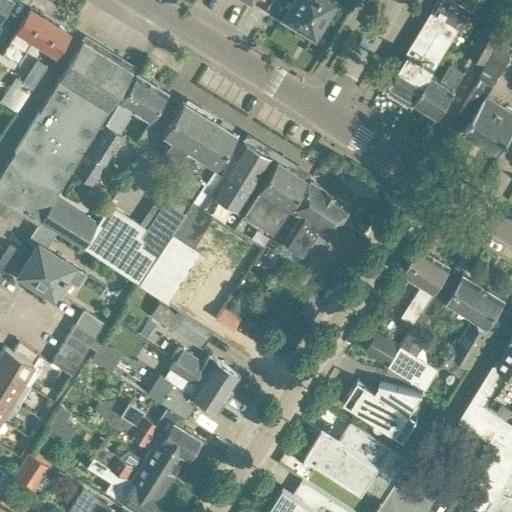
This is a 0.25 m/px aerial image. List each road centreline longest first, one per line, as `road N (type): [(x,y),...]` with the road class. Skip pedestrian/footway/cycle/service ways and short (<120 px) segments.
road 1 (tertiary): [(217,511),(429,180)]
road 2 (tertiary): [(327,115),(137,0)]
road 3 (residential): [(327,115),(394,0)]
road 4 (tertiary): [(429,180),(327,115)]
